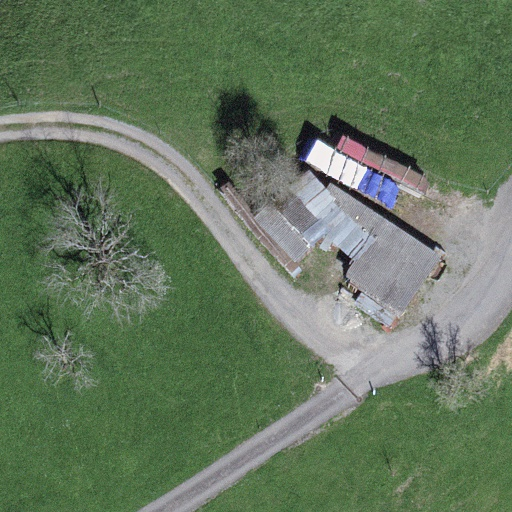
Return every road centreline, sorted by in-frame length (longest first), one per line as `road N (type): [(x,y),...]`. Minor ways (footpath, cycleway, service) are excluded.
road 1 (track): [(0,129),(96,128),(170,161),(206,197),(256,275),(365,377)]
road 2 (track): [(158,511),(365,377),(511,267)]
